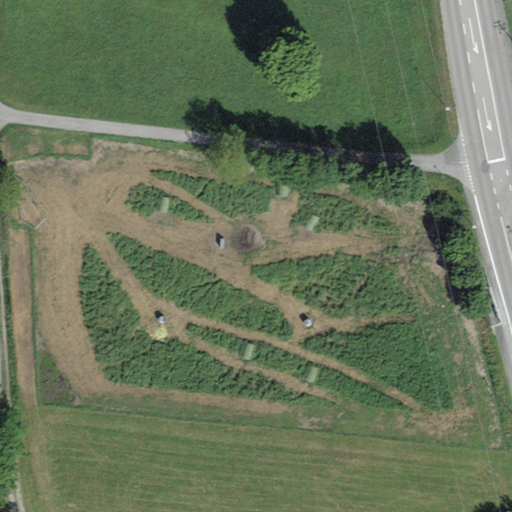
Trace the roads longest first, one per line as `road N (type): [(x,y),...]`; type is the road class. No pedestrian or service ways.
road 1 (secondary): [(499,174),(468,0)]
road 2 (track): [(0,336),(11,511)]
